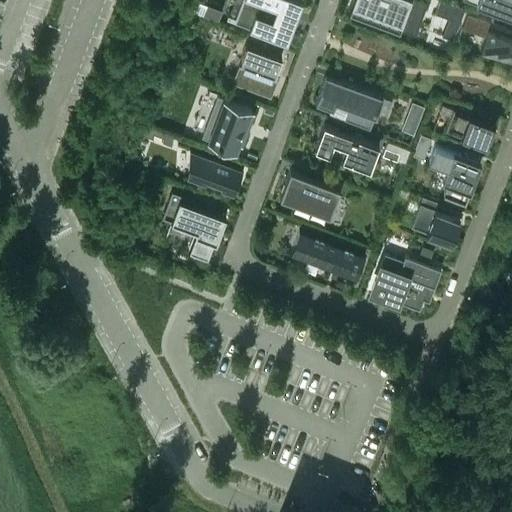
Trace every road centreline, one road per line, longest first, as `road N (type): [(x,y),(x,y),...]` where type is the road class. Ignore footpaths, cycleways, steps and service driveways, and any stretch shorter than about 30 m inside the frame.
road 1 (residential): [(511,145),(437,341),(228,263),(300,63),(321,36),(325,0)]
road 2 (residential): [(262,511),(201,481),(28,169),(90,0)]
